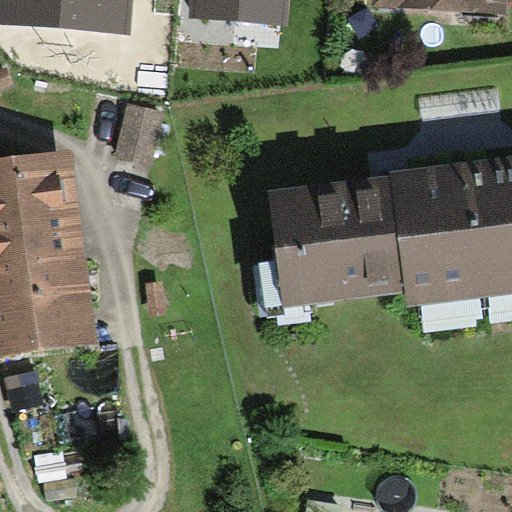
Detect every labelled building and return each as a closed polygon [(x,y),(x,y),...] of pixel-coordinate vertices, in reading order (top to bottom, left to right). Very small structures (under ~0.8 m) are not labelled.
[(132,0),(0,0),(0,27),(130,39),(132,0)] [(285,0),(188,0),(188,10),(283,19),(285,0)] [(376,0),(502,10),(503,0),(376,0)] [(112,158),(151,167),(165,114),(126,104),(112,158)] [(71,148),(0,157),(0,353),(96,341),(71,148)] [(511,174),(269,205),(283,319),(405,304),(407,319),(511,305),(511,174)] [(164,284),(148,285),(149,311),(165,310),(164,284)] [(42,404),(32,371),(5,379),(15,412),(42,404)]
